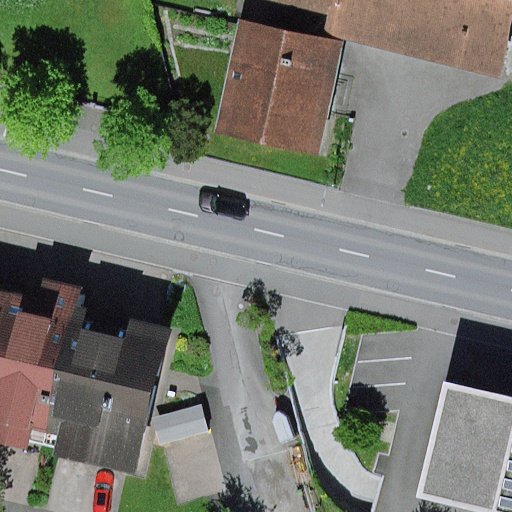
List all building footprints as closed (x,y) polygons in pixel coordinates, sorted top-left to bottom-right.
[(511,0),(265,0),(332,17),(327,35),(503,80),(511,46),(511,0)] [(346,44),(242,21),(217,136),(321,158),(346,44)] [(41,356),(0,347),(0,403),(28,409),(24,430),(60,437),(65,415),(82,419),(108,295),(112,278),(75,270),(71,288),(56,285),(41,356)] [(0,272),(0,347),(41,356),(56,285),(0,272)] [(142,302),(108,295),(82,419),(95,422),(91,443),(179,461),(208,318),(172,311),(168,327),(138,321),(142,302)] [(511,379),(468,370),(441,488),(511,503),(511,379)]
